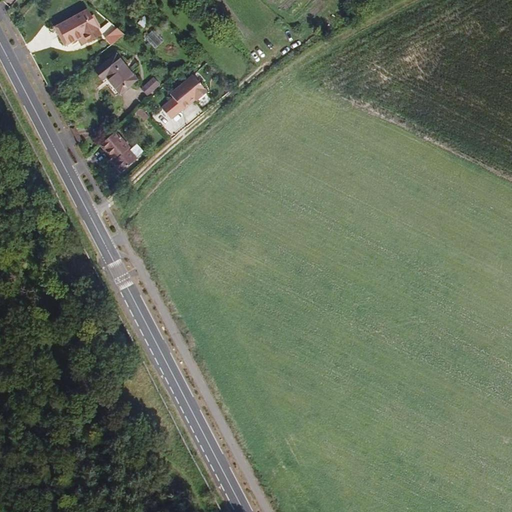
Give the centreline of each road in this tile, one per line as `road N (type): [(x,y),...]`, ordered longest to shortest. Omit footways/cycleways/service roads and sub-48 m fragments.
road 1 (primary): [(89,214),(244,511)]
road 2 (residential): [(89,214),(317,34)]
road 3 (unknown): [(0,314),(135,436),(197,511)]
road 4 (primary): [(0,43),(89,214)]
